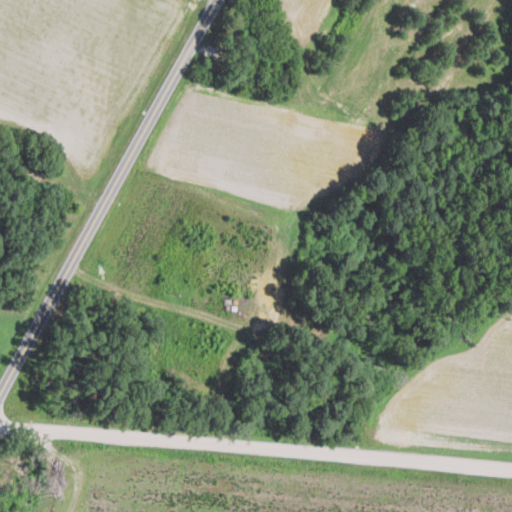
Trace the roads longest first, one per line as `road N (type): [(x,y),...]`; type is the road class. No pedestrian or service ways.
road 1 (residential): [(511,473),(0,424)]
road 2 (residential): [(227,0),(0,414)]
